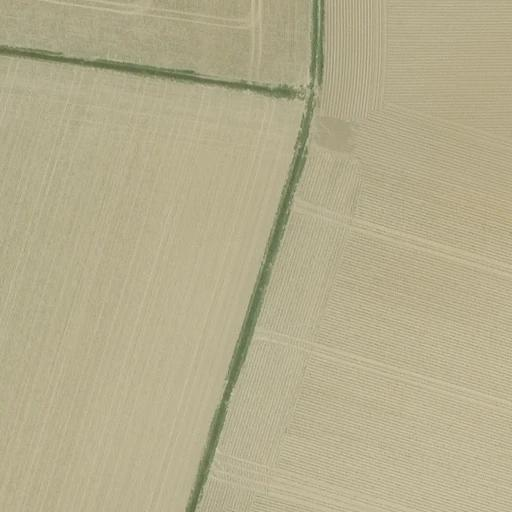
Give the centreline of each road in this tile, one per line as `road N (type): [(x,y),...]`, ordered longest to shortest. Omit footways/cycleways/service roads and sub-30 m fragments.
road 1 (track): [(187,511),(308,93),(312,0)]
road 2 (track): [(0,47),(308,93)]
